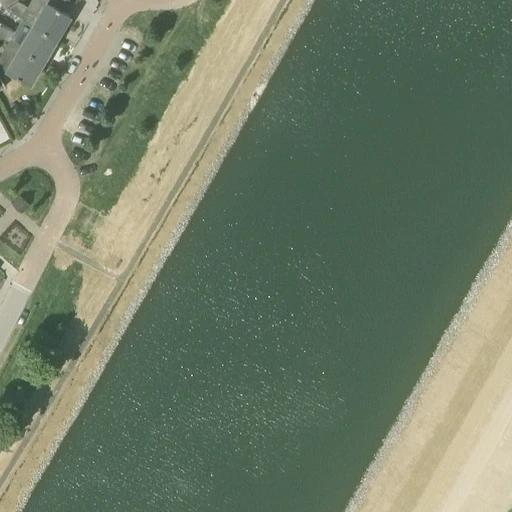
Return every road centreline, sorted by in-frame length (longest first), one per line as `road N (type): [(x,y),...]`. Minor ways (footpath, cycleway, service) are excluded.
road 1 (residential): [(0,324),(65,192),(41,144)]
road 2 (residential): [(41,144),(121,0)]
road 3 (unclassified): [(446,511),(511,402)]
